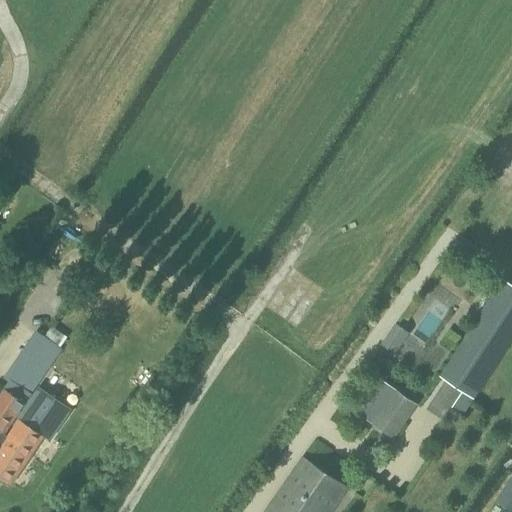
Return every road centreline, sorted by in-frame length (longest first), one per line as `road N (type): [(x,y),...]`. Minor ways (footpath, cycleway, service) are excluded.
road 1 (track): [(0,152),(241,326),(308,228)]
road 2 (track): [(241,326),(129,511)]
road 3 (track): [(1,0),(23,63),(0,113)]
